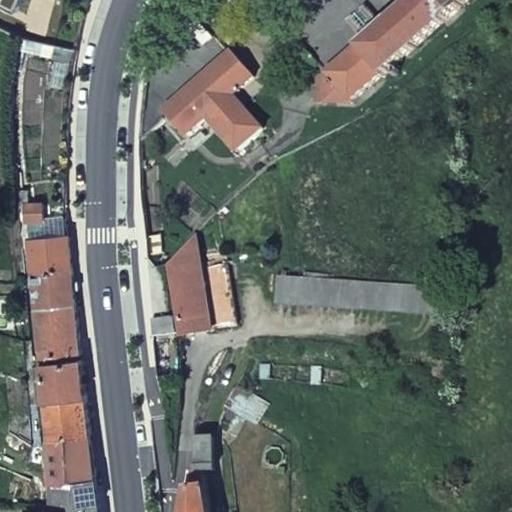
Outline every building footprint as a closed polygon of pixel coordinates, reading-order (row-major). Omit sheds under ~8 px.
[(410,0),(380,27),(362,10),(348,24),(364,41),(326,75),(324,73),(325,103),(351,104),(468,0),(410,0)] [(164,112),(145,92),(143,103),(142,117),(141,128),(141,142),(168,117),(188,139),(209,120),(239,154),(265,130),(235,97),(256,78),(231,51),(164,112)] [(43,204),(25,204),(26,229),(34,229),(34,222),(43,221),(43,204)] [(71,269),(67,226),(44,227),(44,240),(27,242),(30,274),(71,269)] [(238,326),(227,264),(202,268),(195,235),(167,267),(180,337),(238,326)] [(71,269),(30,274),(34,310),(75,304),(71,269)] [(450,289),(438,287),(278,276),(276,303),(436,314),(448,315),(450,289)] [(81,356),(75,304),(34,310),(39,360),(81,356)] [(153,321),(155,339),(177,335),(174,317),(171,318),(153,321)] [(86,401),(81,360),(39,366),(43,405),(86,401)] [(270,365),(261,365),(260,379),(269,379),(270,365)] [(322,368),(314,367),(313,383),(321,384),(322,368)] [(236,384),(224,405),(246,418),(258,423),(269,405),(256,397),(236,384)] [(90,437),(86,401),(43,405),(46,441),(90,437)] [(186,488),(181,511),(208,511),(201,473),(216,472),(213,436),(195,438),(196,464),(194,464),(195,473),(193,473),(193,487),(186,488)] [(90,437),(46,441),(47,448),(49,484),(53,484),(95,479),(90,437)] [(69,511),(82,511),(99,510),(95,479),(53,484),(54,511),(62,511),(69,511)]
